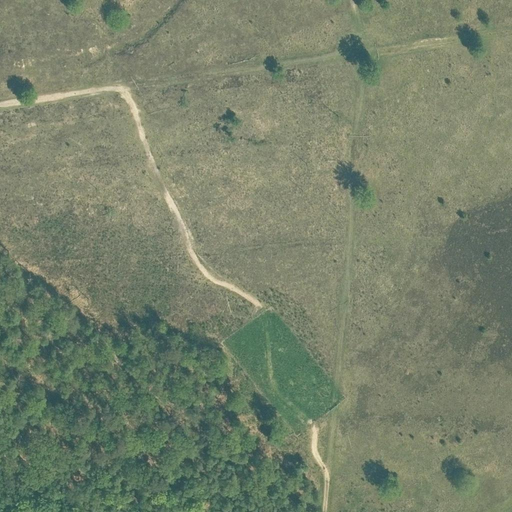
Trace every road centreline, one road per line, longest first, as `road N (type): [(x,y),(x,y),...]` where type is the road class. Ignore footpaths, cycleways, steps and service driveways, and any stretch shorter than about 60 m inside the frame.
road 1 (track): [(511,31),(0,106)]
road 2 (track): [(123,85),(195,259),(264,310),(268,382),(310,424),(326,473)]
